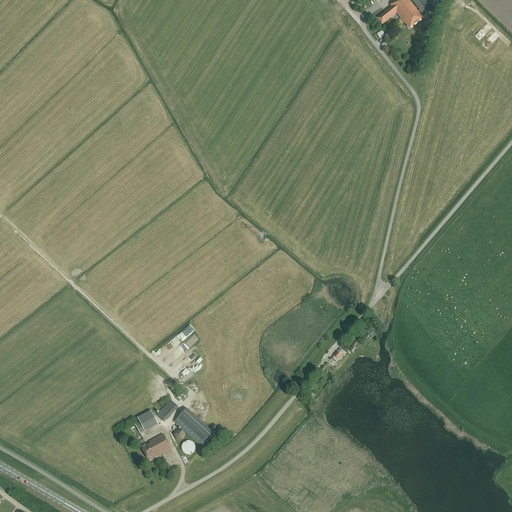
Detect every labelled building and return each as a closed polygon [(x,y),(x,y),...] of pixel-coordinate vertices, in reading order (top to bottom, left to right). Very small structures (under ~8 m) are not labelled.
[(401,24),(403,22),(404,24),(405,23),(409,28),(422,18),(419,15),(419,14),(408,0),(395,0),(394,2),(394,3),(390,6),(391,7),(377,18),(382,25),(396,13),(400,19),(399,20),(400,20),(399,21),(401,24)] [(411,0),(424,16),(444,0),(411,0)] [(478,39),(488,30),(484,25),(474,34),(478,39)] [(483,42),(487,46),(497,37),(493,33),(483,42)] [(175,360),(199,339),(193,332),(194,332),(189,326),(157,352),(165,362),(172,356),(175,360)] [(366,339),(369,336),(371,338),(375,334),(369,328),(367,330),(368,331),(363,336),(366,339)] [(356,349),(356,350),(359,346),(355,344),(353,347),(352,346),(349,350),(353,354),(356,349)] [(343,351),(340,348),(332,359),(335,361),(343,351)] [(195,366),(204,376),(206,373),(197,364),(195,366)] [(185,380),(195,374),(191,368),(181,374),(185,380)] [(178,408),(171,401),(157,415),(164,422),(178,408)] [(214,434),(186,409),(174,422),(202,447),(214,434)] [(140,434),(158,424),(151,411),(137,418),(140,423),(135,425),(140,434)] [(177,430),(174,435),(176,440),(183,440),(185,435),(183,430),(177,430)] [(171,449),(163,434),(149,442),(150,444),(146,446),(145,444),(141,446),(149,461),(171,449)] [(183,453),(185,454),(187,455),(190,455),(192,454),(194,452),(195,449),(195,447),(194,444),(192,442),(189,441),(186,441),(184,442),(182,445),(181,447),(181,450),(183,453)]
